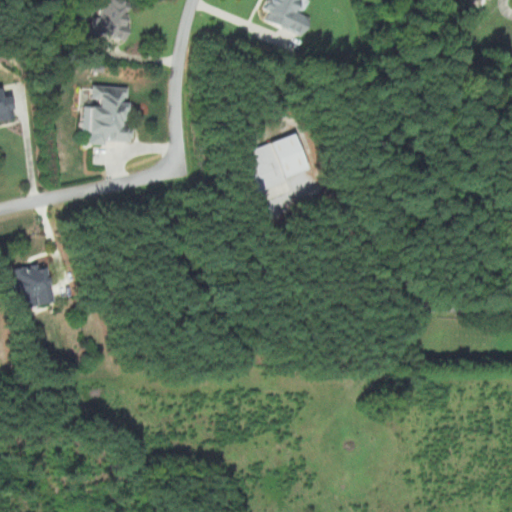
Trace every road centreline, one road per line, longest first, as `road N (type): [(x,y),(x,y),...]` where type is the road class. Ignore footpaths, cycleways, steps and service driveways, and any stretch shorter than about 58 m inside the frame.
road 1 (residential): [(179,168),(0,208)]
road 2 (residential): [(192,0),(177,78),(179,168)]
